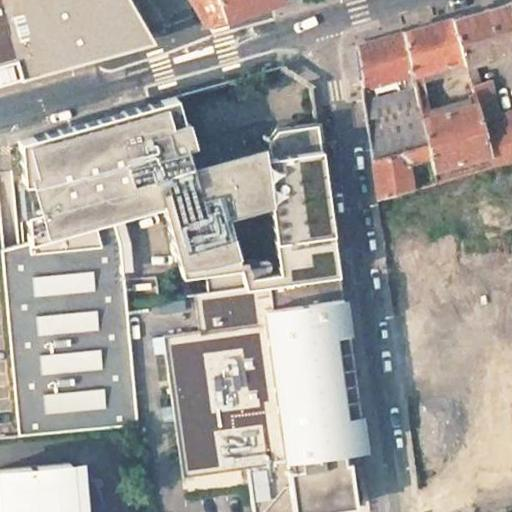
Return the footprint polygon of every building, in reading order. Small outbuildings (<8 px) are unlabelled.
[(152,40),(129,0),(0,0),(0,82),(128,47),(152,40)] [(276,0),(189,0),(205,26),(226,20),(225,18),(276,0)] [(511,13),(509,3),(451,19),(463,60),(464,64),(471,62),(511,50),(511,13)] [(451,19),(403,32),(413,73),(420,72),(430,69),(463,60),(451,19)] [(403,32),(356,45),(362,87),(413,73),(403,32)] [(471,62),(464,64),(472,87),(478,85),(471,62)] [(413,73),(362,87),(372,158),(428,142),(422,119),(418,100),(413,73)] [(478,85),(472,87),(483,127),(501,122),(490,82),(478,85)] [(431,115),(422,119),(428,142),(431,159),(437,182),(494,166),(483,127),(472,87),(465,89),(467,94),(458,96),(461,107),(431,115)] [(125,303),(119,243),(112,217),(161,204),(181,276),(205,272),(207,292),(338,274),(326,194),(319,148),(316,123),(275,129),(266,141),(268,155),(263,156),(261,143),(189,163),(184,145),(192,143),(185,119),(182,120),(176,96),(134,107),(19,140),(23,183),(31,182),(38,210),(26,213),(28,241),(1,250),(19,436),(137,425),(125,303)] [(428,98),(418,100),(422,119),(431,115),(428,98)] [(511,119),(501,122),(483,127),(494,166),(511,160),(511,119)] [(428,142),(372,158),(377,199),(413,189),(410,164),(431,159),(428,142)] [(31,182),(23,183),(26,213),(38,210),(31,182)] [(183,476),(249,467),(255,511),(310,511),(355,505),(349,460),(343,461),(341,451),(361,447),(357,410),(342,304),(339,286),(338,274),(207,292),(194,294),(199,333),(162,337),(172,407),(174,422),(180,461),(183,476)] [(426,307),(390,315),(408,397),(445,389),(426,307)] [(172,407),(162,408),(165,423),(174,422),(172,407)] [(75,511),(71,462),(0,467),(0,511),(75,511)]
